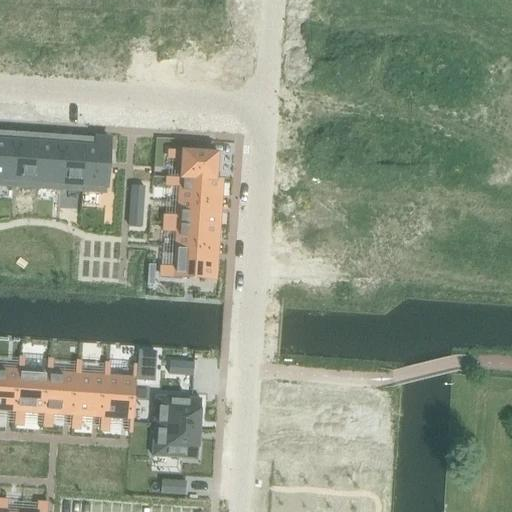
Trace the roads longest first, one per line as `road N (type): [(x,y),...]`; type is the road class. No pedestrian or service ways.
road 1 (residential): [(263,105),(238,511)]
road 2 (residential): [(0,87),(263,105)]
